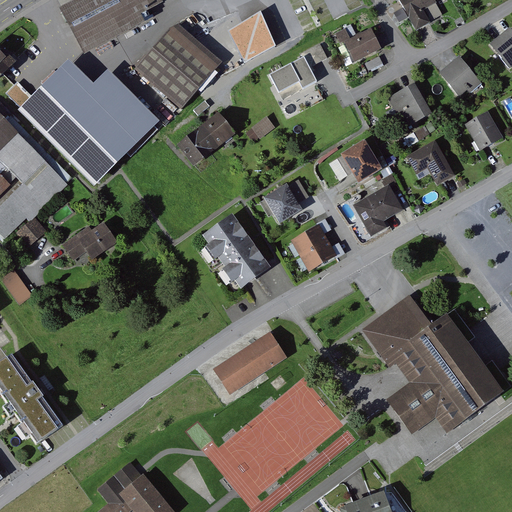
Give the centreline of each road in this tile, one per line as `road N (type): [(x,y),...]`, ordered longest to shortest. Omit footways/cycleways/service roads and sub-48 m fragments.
road 1 (residential): [(25,486),(222,344),(511,176)]
road 2 (residential): [(398,67),(511,5)]
